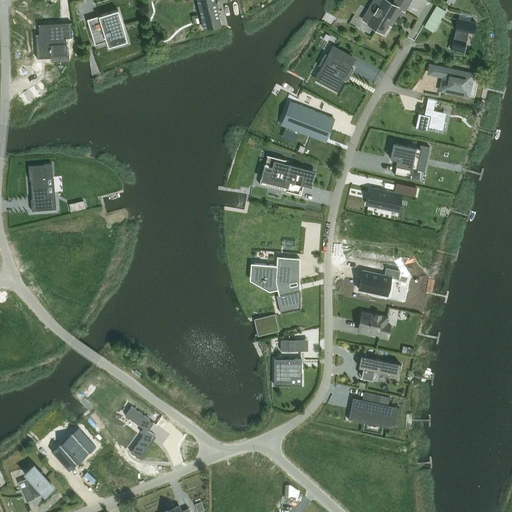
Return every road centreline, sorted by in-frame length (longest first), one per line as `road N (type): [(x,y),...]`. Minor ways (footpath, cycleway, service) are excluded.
road 1 (residential): [(260,440),(309,412),(325,384),(335,200),(365,118),(409,43)]
road 2 (residential): [(224,452),(66,338),(14,281)]
road 3 (residential): [(224,452),(82,511)]
road 4 (residential): [(0,139),(2,0)]
